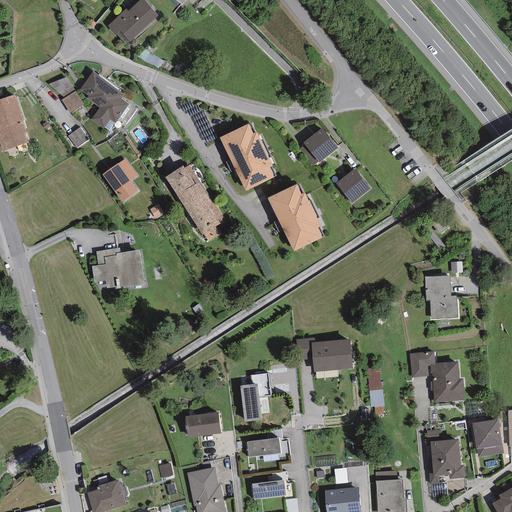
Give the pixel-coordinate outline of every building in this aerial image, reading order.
[(126,9),(107,26),(116,35),(117,34),(126,44),(158,15),(143,0),(140,0),(128,11),(126,9)] [(93,72),(79,90),(88,96),(86,98),(99,108),(90,120),(103,129),(110,120),(115,124),(129,105),(121,99),(124,95),(93,72)] [(66,78),(49,84),(64,98),(75,91),(66,78)] [(84,105),(75,91),(64,98),(61,100),(70,114),(84,105)] [(0,144),(3,152),(28,143),(25,134),(26,133),(22,121),(24,121),(15,94),(0,99),(0,144)] [(248,124),(219,138),(245,191),(274,177),(269,167),(272,166),(256,133),(253,134),(248,124)] [(80,128),(68,136),(77,148),(89,140),(80,128)] [(322,128),(303,143),(305,144),(319,162),(319,163),(338,148),(322,128)] [(319,162),(305,144),(299,149),(313,167),(319,162)] [(118,163),(102,175),(122,202),(138,191),(130,180),(137,176),(125,159),(118,164),(118,163)] [(183,166),(165,177),(202,235),(203,235),(208,242),(220,235),(215,227),(225,221),(209,198),(210,197),(188,165),(184,168),(183,166)] [(355,169),(336,184),(351,203),(370,189),(355,169)] [(296,184),(268,198),(294,251),(322,238),(317,228),(320,226),(304,193),(301,194),(296,184)] [(119,248),(96,252),(98,266),(92,267),(94,282),(106,281),(107,288),(115,287),(116,289),(144,285),(139,251),(120,253),(119,248)] [(450,276),(425,277),(426,300),(430,300),(431,319),(457,318),(457,296),(451,296),(450,276)] [(312,359),(314,372),(353,369),(350,340),(315,343),(314,338),(296,339),(298,361),(312,359)] [(433,351),(409,353),(411,378),(432,376),(432,373),(430,373),(430,365),(435,364),(434,363),(433,351)] [(432,376),(434,403),(465,401),(463,379),(459,379),(458,362),(434,363),(435,364),(430,365),(430,373),(432,373),(432,376)] [(271,396),(268,373),(251,375),(252,385),(240,386),(244,421),(262,419),(259,397),(271,396)] [(371,374),(373,407),(385,407),(384,373),(371,374)] [(218,413),(185,417),(188,438),(221,433),(218,413)] [(498,419),(472,423),(476,449),(477,449),(478,457),(503,453),(498,419)] [(438,430),(426,431),(427,444),(430,444),(430,442),(439,441),(438,430)] [(279,438),(247,442),(248,458),(281,453),(281,452),(279,438)] [(430,444),(433,473),(429,474),(429,484),(439,483),(438,476),(449,475),(450,479),(464,478),(463,465),(461,465),(458,440),(439,441),(430,442),(430,444)] [(173,464),(162,467),(165,478),(175,475),(173,464)] [(215,467),(187,473),(194,506),(195,506),(196,511),(225,511),(220,485),(218,485),(215,467)] [(338,485),(351,483),(349,468),(337,470),(338,485)] [(118,480),(98,486),(99,489),(87,493),(92,511),(104,511),(126,505),(125,501),(119,482),(118,480)] [(254,500),(286,495),(284,480),(252,484),(254,500)] [(402,480),(376,481),(377,511),(406,511),(405,497),(403,497),(402,480)] [(121,483),(119,482),(125,501),(127,500),(126,497),(128,495),(126,487),(123,487),(121,483)] [(326,511),(360,511),(358,487),(324,491),(326,511)] [(511,511),(511,487),(498,495),(500,499),(492,504),(496,511),(511,511)] [(298,511),(297,498),(285,500),(286,511),(298,511)]
